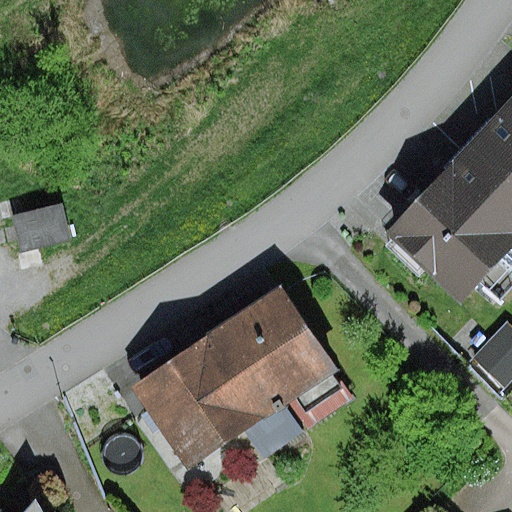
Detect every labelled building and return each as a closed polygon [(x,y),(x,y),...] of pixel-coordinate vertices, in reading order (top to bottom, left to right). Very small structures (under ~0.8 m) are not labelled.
[(511,107),(394,234),(468,302),(485,284),(506,304),(511,297),(511,107)] [(69,207),(15,219),(24,260),(78,248),(69,207)] [(286,285),(138,386),(195,468),(293,401),(312,429),(362,395),(286,285)] [(511,328),(508,325),(476,360),(508,390),(511,385),(511,328)] [(49,511),(42,499),(31,511),(14,511),(8,507),(0,511),(49,511)]
